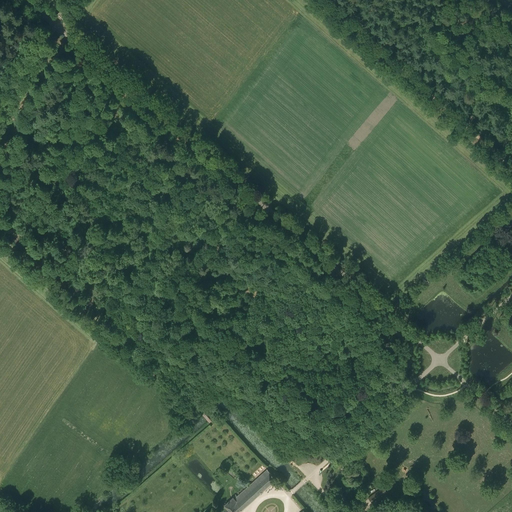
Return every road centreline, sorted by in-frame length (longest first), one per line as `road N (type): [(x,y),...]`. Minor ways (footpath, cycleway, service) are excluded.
road 1 (unclassified): [(439,360),(27,0)]
road 2 (track): [(0,237),(210,422)]
road 3 (track): [(322,0),(511,164)]
road 4 (unclassified): [(439,360),(309,476)]
road 5 (track): [(387,313),(511,199)]
road 6 (track): [(458,376),(439,360),(511,295)]
